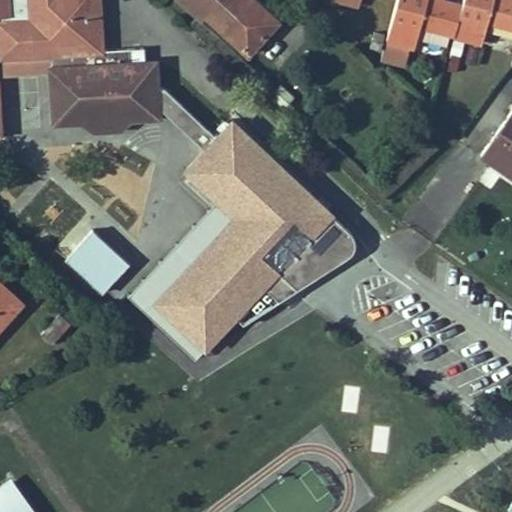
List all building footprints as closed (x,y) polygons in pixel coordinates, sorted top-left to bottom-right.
[(0,0),(0,44),(3,44),(4,69),(53,67),(55,127),(64,135),(152,132),(160,124),(159,85),(150,78),(134,78),(133,63),(105,64),(102,0),(0,0)] [(251,0),(179,0),(183,4),(187,0),(246,54),(275,22),(251,0)] [(330,0),(330,4),(359,12),(362,0),(330,0)] [(433,0),(397,0),(382,53),(417,63),(423,40),(451,48),(459,18),(431,10),(433,0)] [(501,0),(464,0),(459,18),(451,48),(450,51),(483,60),(490,34),(511,40),(511,11),(499,8),(501,0)] [(150,78),(159,85),(158,77),(150,78)] [(335,214),(232,117),(187,162),(188,176),(215,201),(127,292),(197,357),(235,317),(242,325),(348,257),(355,247),(351,232),(335,214)] [(511,120),(488,154),(511,170),(511,120)] [(160,132),(160,124),(152,132),(160,132)] [(64,135),(55,127),(56,135),(64,135)] [(52,188),(24,218),(56,248),(84,217),(52,188)] [(129,263),(93,231),(67,259),(103,291),(129,263)] [(0,343),(25,316),(0,293),(0,343)] [(73,339),(61,329),(42,351),(54,361),(73,339)] [(35,511),(21,494),(12,483),(1,492),(0,492),(0,511),(35,511)]
